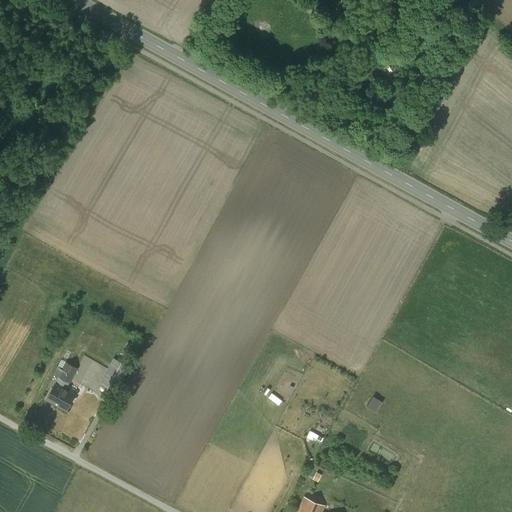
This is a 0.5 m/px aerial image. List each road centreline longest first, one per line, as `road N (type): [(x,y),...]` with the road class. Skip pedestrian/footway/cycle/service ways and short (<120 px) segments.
road 1 (tertiary): [(70,0),(511,242)]
road 2 (residential): [(176,511),(0,414)]
